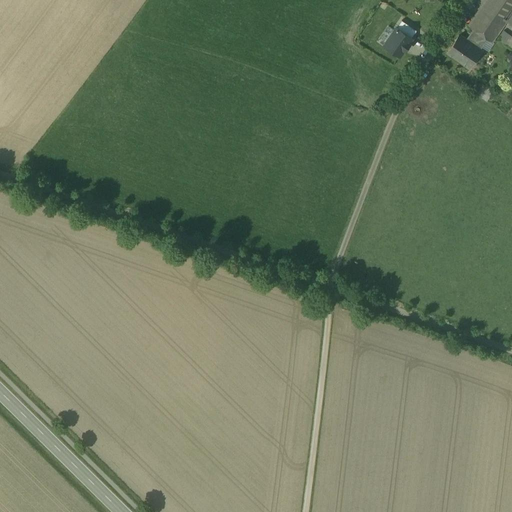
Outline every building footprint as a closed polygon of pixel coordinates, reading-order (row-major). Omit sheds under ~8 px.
[(511,0),(477,0),(477,1),(482,5),(469,25),(473,29),(488,39),(492,42),(507,20),(511,11),(511,0)] [(412,38),(397,28),(395,30),(384,45),(400,56),(404,50),(405,51),(410,44),(409,43),(412,38)] [(488,39),(473,29),(466,40),(480,50),(488,39)] [(511,48),(511,36),(504,30),(498,39),(511,49),(511,48)] [(466,40),(459,35),(447,52),(469,68),(481,51),(480,50),(466,40)]
